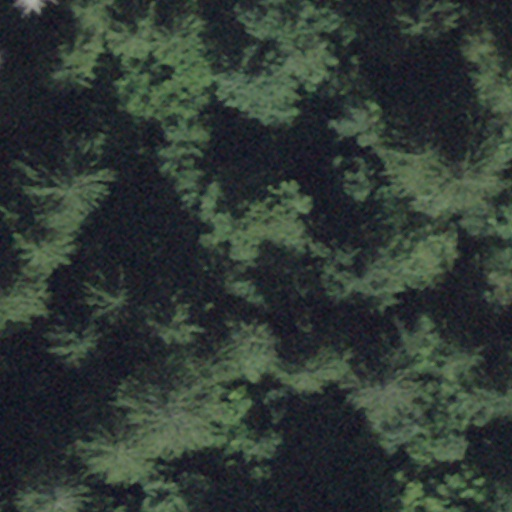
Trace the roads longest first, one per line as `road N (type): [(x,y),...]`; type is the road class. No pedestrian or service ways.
road 1 (track): [(511,269),(400,275),(108,341),(40,368),(0,405)]
road 2 (track): [(0,183),(126,0)]
